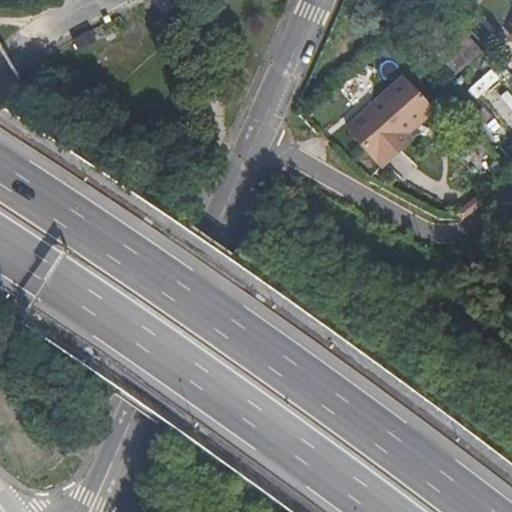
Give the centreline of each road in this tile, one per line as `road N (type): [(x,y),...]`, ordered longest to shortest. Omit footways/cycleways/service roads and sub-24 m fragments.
road 1 (motorway): [(491,511),(0,166)]
road 2 (motorway): [(0,245),(367,511)]
road 3 (unclassified): [(90,511),(256,135)]
road 4 (residential): [(511,189),(455,238),(428,232),(256,135)]
road 5 (residential): [(316,0),(256,135)]
